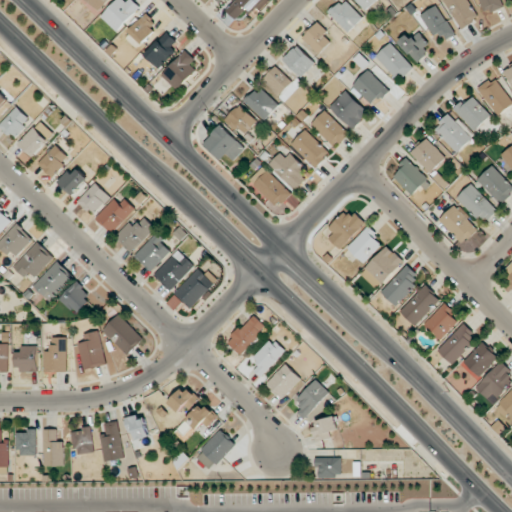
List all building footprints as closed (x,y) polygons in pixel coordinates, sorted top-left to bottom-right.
[(109,0),(88,0),(100,10),(109,0)] [(128,0),(127,2),(124,0),(117,0),(101,17),(117,32),(141,7),(133,0),(128,0)] [(250,14),(257,7),(261,11),(271,0),(270,0),(234,0),(226,9),(236,19),(245,9),(250,14)] [(349,32),(364,18),(346,0),(343,0),(330,13),(349,32)] [(357,0),(365,10),(377,0),(357,0)] [(444,0),(462,28),(479,18),(468,0),(444,0)] [(480,0),(487,14),(504,7),(501,0),(480,0)] [(421,15),(434,36),(441,32),(446,40),(455,34),(437,5),(421,15)] [(159,25),(146,13),(130,31),(142,43),(159,25)] [(334,41),(318,23),(303,36),(319,54),(334,41)] [(432,46),(415,28),(400,43),(417,61),(432,46)] [(181,44),(167,32),(146,54),(159,67),(181,44)] [(399,79),(413,66),(391,43),(377,56),(399,79)] [(283,59),(302,77),(316,62),(297,45),(283,59)] [(162,75),(178,90),(200,67),(184,52),(162,75)] [(281,95),(293,81),(276,66),(264,79),(281,95)] [(372,104),(380,96),(383,99),(391,90),(369,70),(353,86),(372,104)] [(498,115),(511,105),(511,100),(496,77),(479,88),(498,115)] [(280,105),(260,86),(246,102),(265,120),(280,105)] [(0,109),(9,101),(0,91),(0,109)] [(346,91),(330,107),(354,129),(369,113),(346,91)] [(456,109),(474,131),(491,117),(473,95),(456,109)] [(227,117),(244,135),(258,122),(241,104),(227,117)] [(0,125),(14,138),(32,119),(18,106),(0,125)] [(350,133),(325,110),(313,124),(337,147),(350,133)] [(472,138),(450,114),(435,128),(457,152),(472,138)] [(33,157),(55,134),(41,121),(19,144),(33,157)] [(221,160),(227,154),(235,161),(246,148),(221,125),(204,144),(221,160)] [(330,152),(306,129),(291,145),(316,168),(330,152)] [(430,173),(446,158),(428,138),(412,153),(430,173)] [(39,163),(52,177),(70,158),(57,145),(39,163)] [(511,147),(503,152),(511,168),(511,147)] [(286,158),(280,152),(269,165),(297,189),(311,172),(290,154),(286,158)] [(395,176),(413,195),(429,180),(408,157),(398,166),(402,170),(395,176)] [(511,193),(511,185),(493,165),(478,179),(501,204),(511,193)] [(292,195),(264,166),(251,179),(278,208),(292,195)] [(73,175),(68,171),(58,181),(73,195),(89,178),(79,168),(73,175)] [(93,214),(111,197),(97,183),(79,200),(93,214)] [(484,224),(498,211),(472,184),(458,197),(484,224)] [(96,218),(113,233),(136,208),(126,199),(121,204),(115,198),(96,218)] [(478,230),(455,205),(441,219),(463,244),(478,230)] [(0,234),(14,221),(0,206),(0,234)] [(326,235),(342,249),(367,222),(355,212),(350,217),(346,213),(326,235)] [(133,252),(156,227),(145,217),(136,226),(131,222),(117,236),(133,252)] [(0,241),(0,246),(14,259),(34,238),(18,223),(0,241)] [(348,248),(365,263),(382,244),(375,237),(378,234),(369,226),(348,248)] [(164,240),(157,233),(136,256),(152,271),(171,251),(162,242),(164,240)] [(378,289),(404,261),(388,245),(361,273),(378,289)] [(195,265),(179,250),(155,275),(172,290),(195,265)] [(34,286),(51,302),(75,277),(58,261),(34,286)] [(511,262),(501,274),(511,283),(511,262)] [(382,292),(396,305),(422,278),(408,265),(382,292)] [(176,293),(193,308),(216,284),(199,268),(176,293)] [(92,298),(76,283),(61,299),(77,314),(92,298)] [(442,300),(428,284),(401,310),(415,325),(442,300)] [(425,323),(440,340),(461,320),(446,304),(425,323)] [(144,338),(119,314),(103,330),(128,354),(144,338)] [(267,327),(254,315),(228,342),(242,354),(267,327)] [(479,336),(464,323),(439,351),(453,364),(479,336)] [(86,341),(78,343),(85,370),(108,364),(99,330),(84,334),(86,341)] [(44,351),(45,372),(68,371),(67,337),(51,337),(51,351),(44,351)] [(273,339),(254,356),(260,363),(254,369),(261,376),(286,352),(273,339)] [(499,357),(483,342),(464,362),(480,377),(499,357)] [(0,343),(0,370),(9,371),(9,343),(0,343)] [(39,372),(38,345),(22,346),(22,351),(17,351),(18,372),(39,372)] [(488,398),(493,392),(498,397),(511,381),(511,372),(501,362),(477,387),(488,398)] [(268,382),(283,398),(302,379),(287,363),(268,382)] [(331,392),(318,380),(293,406),(306,418),(331,392)] [(180,412),(186,406),(190,410),(200,399),(185,386),(170,403),(180,412)] [(511,390),(499,404),(511,415),(511,390)] [(177,429),(183,436),(186,433),(187,435),(195,428),(201,434),(218,417),(205,403),(177,429)] [(318,441),(332,438),(331,431),(339,430),(337,417),(314,421),(318,441)] [(125,458),(118,421),(106,423),(108,433),(101,435),(106,462),(125,458)] [(0,467),(10,467),(10,440),(2,440),(2,422),(0,422),(0,467)] [(94,453),(93,428),(74,429),(75,454),(94,453)] [(45,465),(65,465),(65,441),(59,441),(58,429),(45,429),(45,465)] [(236,443),(221,429),(197,456),(212,470),(236,443)] [(19,456),(38,456),(37,431),(19,431),(19,456)] [(342,476),(342,457),(318,458),(319,477),(342,476)]
